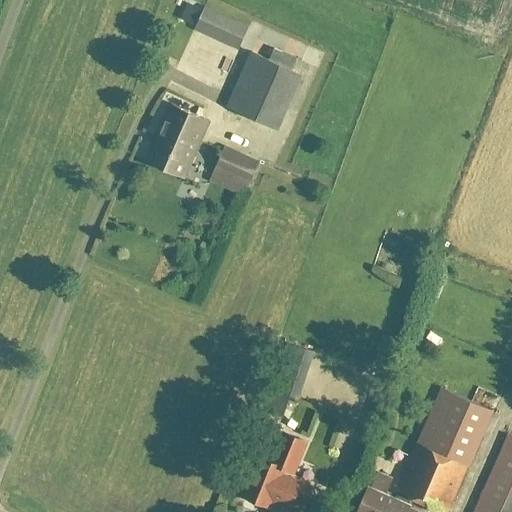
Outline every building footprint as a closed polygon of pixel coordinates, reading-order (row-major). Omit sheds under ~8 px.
[(238,51),(248,29),(205,9),(195,30),(238,51)] [(278,131),(303,75),(251,53),(226,108),(278,131)] [(186,178),(211,120),(172,103),(147,161),(186,178)] [(251,184),(260,162),(228,148),(218,170),(251,184)] [(386,253),(385,253),(381,264),(402,273),(414,243),(393,234),(386,253)] [(332,316),(320,350),(373,368),(384,334),(332,316)] [(299,401),(310,366),(284,357),(281,366),(266,410),(284,416),(290,398),(299,401)] [(402,492),(399,500),(393,511),(425,511),(429,504),(447,511),(450,511),(495,410),(447,389),(423,444),(419,443),(399,491),(402,492)] [(303,511),(313,488),(283,476),(286,469),(296,473),(308,442),(286,433),(274,463),(262,458),(246,497),(270,507),(273,500),(303,511)] [(476,511),(511,511),(511,439),(509,438),(476,511)] [(393,511),(399,500),(385,493),(391,479),(377,472),(359,511),(393,511)]
